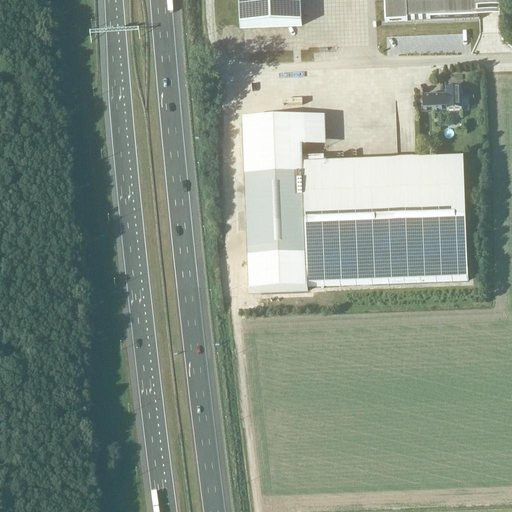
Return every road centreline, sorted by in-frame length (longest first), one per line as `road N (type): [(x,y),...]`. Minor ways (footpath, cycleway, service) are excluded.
road 1 (motorway): [(217,511),(163,0)]
road 2 (motorway): [(115,0),(169,511)]
road 3 (unclassified): [(216,67),(511,58)]
